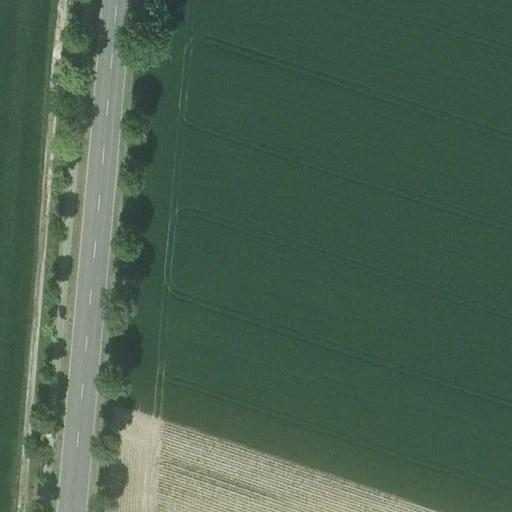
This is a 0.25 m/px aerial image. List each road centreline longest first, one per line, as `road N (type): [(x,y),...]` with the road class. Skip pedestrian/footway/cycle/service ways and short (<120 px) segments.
road 1 (primary): [(69,511),(115,0)]
road 2 (track): [(62,0),(19,511)]
